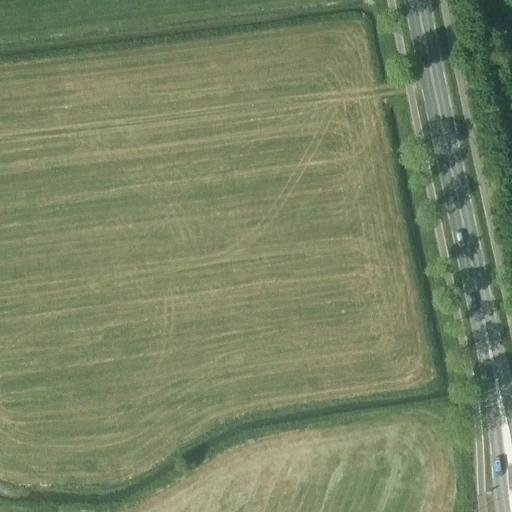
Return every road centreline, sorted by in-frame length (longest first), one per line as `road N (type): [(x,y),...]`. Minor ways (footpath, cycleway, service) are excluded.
road 1 (primary): [(489,353),(417,0)]
road 2 (primary): [(489,353),(502,511)]
